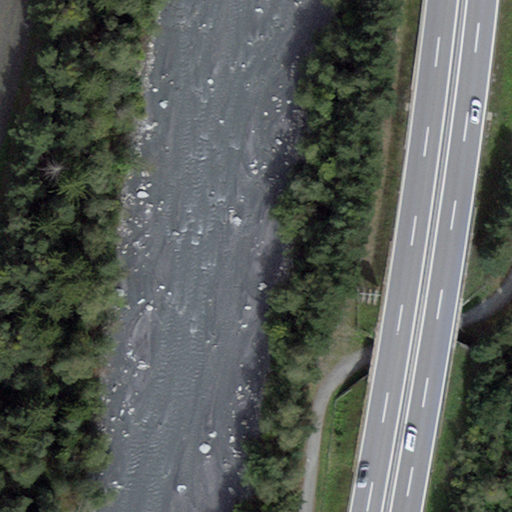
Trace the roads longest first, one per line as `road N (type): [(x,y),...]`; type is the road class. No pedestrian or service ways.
road 1 (trunk): [(403,511),(480,0)]
road 2 (trunk): [(442,0),(366,511)]
